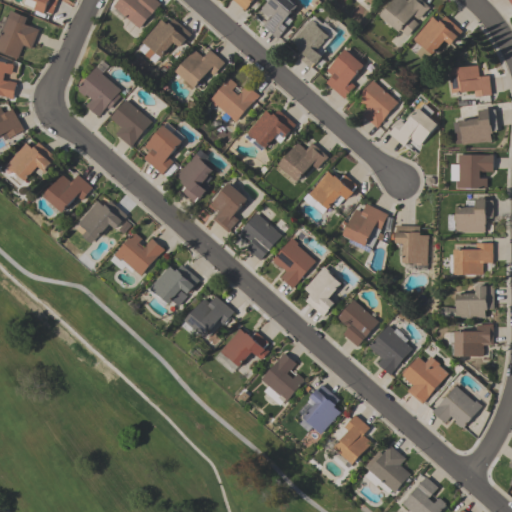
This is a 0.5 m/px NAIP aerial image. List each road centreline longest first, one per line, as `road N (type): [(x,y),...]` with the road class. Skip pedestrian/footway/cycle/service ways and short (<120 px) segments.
road 1 (residential): [(51,108),(502,511)]
road 2 (residential): [(464,0),(487,18),(511,60),(505,418),(466,479)]
road 3 (residential): [(191,0),(399,183)]
